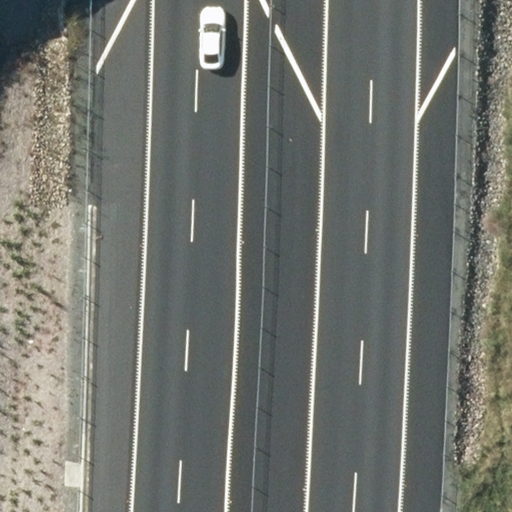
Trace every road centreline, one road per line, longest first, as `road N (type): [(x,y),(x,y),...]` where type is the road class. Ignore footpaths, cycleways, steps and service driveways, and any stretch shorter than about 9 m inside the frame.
road 1 (motorway): [(391,0),(365,511)]
road 2 (motorway): [(193,511),(204,0)]
